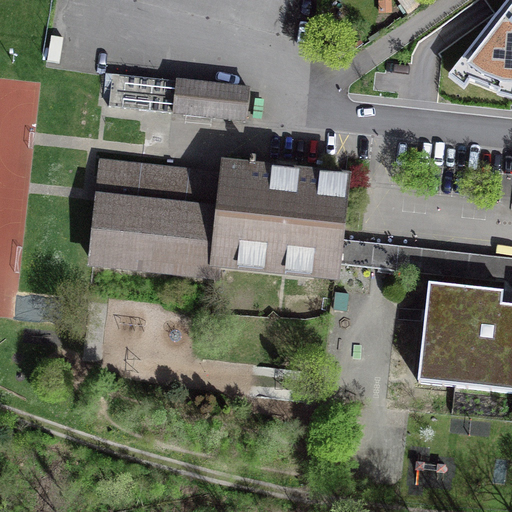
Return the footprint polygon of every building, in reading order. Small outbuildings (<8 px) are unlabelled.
[(511,0),(509,0),(462,59),(476,70),(469,80),(499,92),(504,78),(511,81),(511,0)] [(109,107),(246,122),(249,89),(112,75),(109,107)] [(211,178),(104,166),(93,264),(216,277),(219,252),(240,254),(239,261),(312,269),(313,261),(315,247),(316,238),(317,226),(341,228),(346,180),(226,167),(225,179),(211,178)] [(511,258),(316,238),(315,247),(313,261),(507,282),(506,294),(511,294),(511,258)] [(511,294),(506,294),(430,286),(419,383),(511,393),(511,294)]
